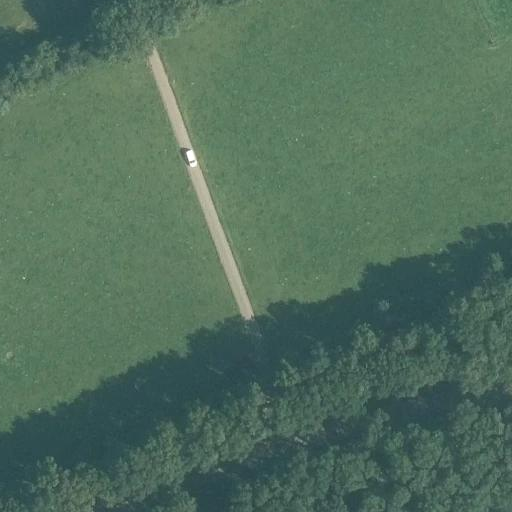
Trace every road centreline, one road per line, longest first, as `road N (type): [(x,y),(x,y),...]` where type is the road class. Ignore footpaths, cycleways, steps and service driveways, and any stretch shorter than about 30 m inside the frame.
road 1 (track): [(124,0),(146,39),(259,341),(276,447)]
road 2 (unclassified): [(98,511),(276,447),(511,389)]
road 3 (track): [(400,282),(502,390)]
